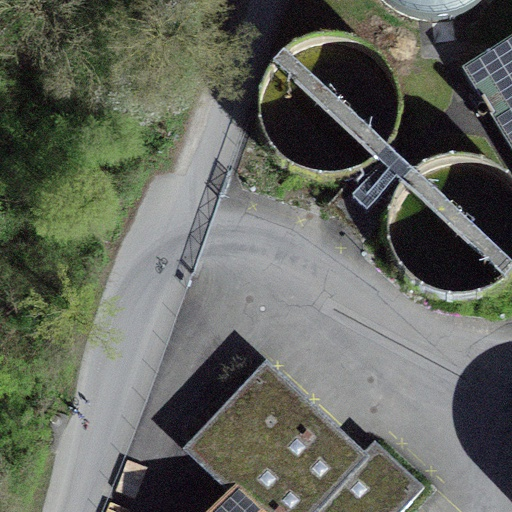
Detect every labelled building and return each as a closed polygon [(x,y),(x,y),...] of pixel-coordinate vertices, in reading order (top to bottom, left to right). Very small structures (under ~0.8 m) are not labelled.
[(386,0),(393,6),(413,16),(436,19),(459,15),(479,3),(482,0),(386,0)] [(269,153),(287,171),(308,182),(331,185),(354,180),(374,169),(391,149),(400,126),(400,100),(392,77),(376,57),(354,44),(329,40),(303,45),(281,58),(265,78),(257,103),(258,129),(269,153)] [(511,42),(463,72),(511,152),(511,42)] [(399,273),(417,292),(438,302),(462,305),(485,300),(505,289),(511,280),(511,184),(506,177),(484,165),(459,160),(434,165),(411,178),(395,199),(387,223),(389,249),(399,273)] [(349,183),(326,208),(351,232),(375,207),(349,183)] [(358,462),(260,370),(189,446),(243,496),(227,511),(403,511),(424,490),(375,444),(358,462)]
